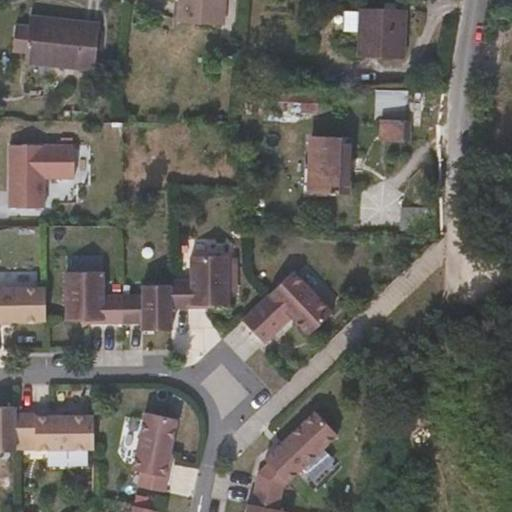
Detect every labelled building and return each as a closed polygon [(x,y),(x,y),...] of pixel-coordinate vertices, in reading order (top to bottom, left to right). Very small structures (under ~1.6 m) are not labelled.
[(225,25),(226,0),(183,0),(182,22),(225,25)] [(406,60),(408,10),(364,8),(364,11),(363,31),(362,58),(406,60)] [(363,31),(364,11),(352,11),(351,31),(363,31)] [(97,71),(102,25),(33,17),(31,28),(17,26),(15,52),(28,52),(27,63),(97,71)] [(319,122),(320,93),(251,90),(250,112),(268,113),(267,120),(319,122)] [(410,121),(412,92),(386,91),(385,120),(410,121)] [(413,141),(413,125),(385,125),(385,140),(413,141)] [(353,193),(354,139),(314,138),(312,192),(353,193)] [(77,179),(77,147),(12,147),(12,209),(47,209),(48,179),(77,179)] [(439,232),(439,208),(405,208),(404,231),(439,232)] [(232,308),(231,259),(194,260),(194,284),(174,284),(174,288),(174,311),(209,311),(209,308),(232,308)] [(125,326),(125,298),(105,298),(105,274),(67,275),(68,324),(90,323),(90,326),(125,326)] [(333,314),(293,274),(270,296),(292,319),(309,338),(333,314)] [(174,311),(174,288),(145,288),(145,298),(125,298),(125,326),(145,325),(145,333),(174,333),(174,311)] [(45,323),(44,291),(0,290),(0,325),(2,326),(2,323),(45,323)] [(292,319),(270,296),(263,303),(285,326),(292,319)] [(285,326),(263,303),(242,323),(265,346),(285,326)] [(13,416),(13,409),(0,408),(0,453),(13,453),(13,443),(13,416)] [(92,451),(92,418),(49,418),(48,416),(13,416),(13,443),(33,443),(33,451),(92,451)] [(164,496),(171,466),(168,465),(178,423),(146,416),(133,473),(141,475),(137,489),(164,496)] [(276,511),(280,494),(335,442),(313,419),(262,466),(266,470),(256,480),(249,509),(262,511),(276,511)]
